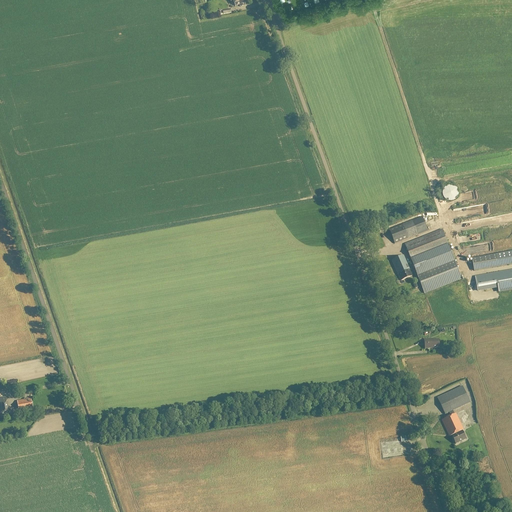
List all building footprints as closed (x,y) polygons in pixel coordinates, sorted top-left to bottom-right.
[(450,186),(448,186),(446,187),(444,189),(444,190),(443,192),(443,194),(443,196),(444,198),(444,199),(446,201),(447,201),(449,202),(451,202),(453,202),(454,201),(456,200),(457,199),(458,198),(459,197),(459,195),(459,193),(459,191),(458,190),(457,189),(456,187),(455,187),(453,186),(452,186),(450,186)] [(475,207),(452,210),(453,218),(462,217),(461,216),(467,215),(467,216),(476,215),(475,207)] [(394,244),(427,231),(422,217),(389,230),(394,244)] [(442,230),(404,245),(424,294),(461,279),(442,230)] [(511,252),(472,260),(474,271),(511,264),(511,252)] [(400,282),(412,277),(409,270),(403,256),(391,262),(397,275),(398,275),(400,282)] [(511,270),(475,277),(477,291),(497,288),(498,292),(511,289),(511,270)] [(425,350),(439,349),(439,340),(433,340),(424,340),(425,350)] [(452,411),(469,403),(462,387),(437,399),(445,415),(449,413),(451,416),(441,421),(449,437),(451,436),(455,445),(466,440),(462,431),(463,430),(455,414),(454,415),(452,411)] [(0,418),(11,417),(10,412),(8,412),(6,397),(0,398),(0,418)] [(23,400),(17,402),(18,412),(32,410),(30,399),(28,400),(28,399),(27,399),(24,399),(23,400)] [(477,422),(496,415),(490,401),(471,408),(477,422)] [(459,413),(464,425),(471,422),(466,410),(459,413)] [(371,440),(399,437),(398,427),(393,428),(393,430),(390,430),(390,427),(400,425),(400,423),(399,423),(398,412),(367,415),(368,425),(388,422),(388,425),(368,427),(368,429),(372,429),(372,432),(370,432),(371,440)]
